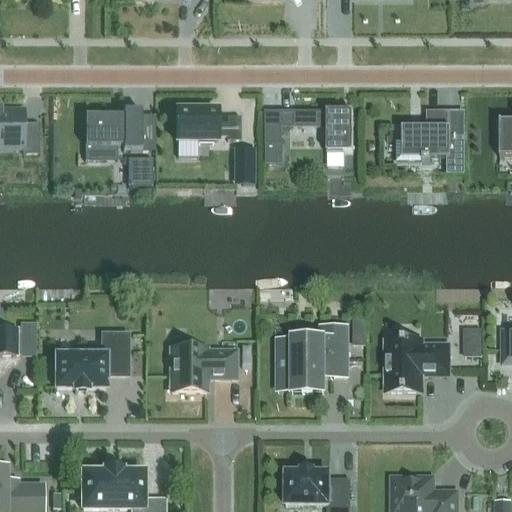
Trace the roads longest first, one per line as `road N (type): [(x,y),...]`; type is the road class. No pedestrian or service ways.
road 1 (tertiary): [(0,76),(511,76)]
road 2 (residential): [(466,439),(222,438)]
road 3 (residential): [(222,438),(0,438)]
